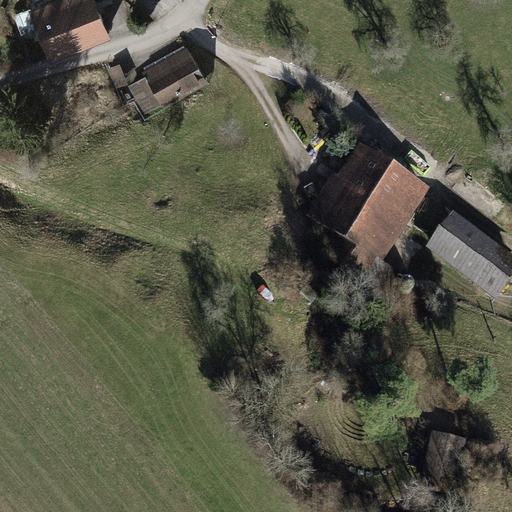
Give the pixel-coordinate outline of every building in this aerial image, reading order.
[(97,0),(50,0),(30,8),(52,61),(112,37),(97,0)] [(145,115),(162,106),(164,109),(209,85),(188,47),(143,71),(146,76),(129,85),(145,115)] [(334,179),(307,219),(337,239),(324,258),(384,298),(400,276),(384,265),(431,197),(362,150),(339,182),(334,179)] [(511,261),(455,217),(428,252),(498,306),(511,288),(511,261)] [(468,443),(433,435),(419,497),(453,505),(468,443)]
